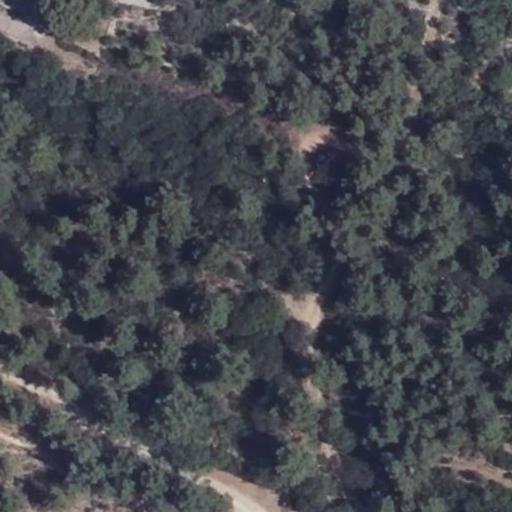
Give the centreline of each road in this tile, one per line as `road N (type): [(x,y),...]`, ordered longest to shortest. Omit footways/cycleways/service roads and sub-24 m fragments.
road 1 (track): [(358,511),(337,447),(320,332),(341,272),(340,240),(313,143)]
road 2 (track): [(240,511),(0,368)]
